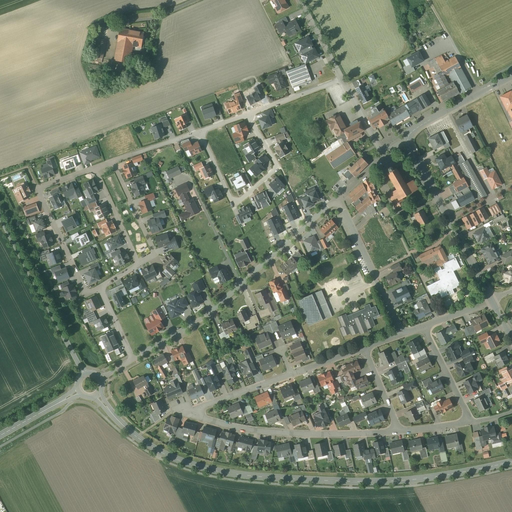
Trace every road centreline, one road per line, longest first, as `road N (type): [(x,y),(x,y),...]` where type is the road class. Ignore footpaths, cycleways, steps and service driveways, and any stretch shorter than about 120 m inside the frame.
road 1 (tertiary): [(511,461),(397,481),(217,471),(144,442),(96,395)]
road 2 (residential): [(397,431),(272,433),(207,419),(200,414),(205,403),(290,373)]
road 3 (residential): [(132,360),(213,310),(336,200)]
road 4 (residential): [(99,287),(85,293),(36,189),(94,168)]
road 5 (residential): [(249,114),(276,166),(241,199),(229,197),(199,131)]
road 6 (tertiary): [(407,141),(490,300)]
road 7 (unclassified): [(84,374),(0,217)]
road 8 (residential): [(336,200),(402,333)]
road 9 (tertiary): [(407,141),(414,129),(511,76)]
road 10 (residential): [(112,161),(154,253),(138,264)]
